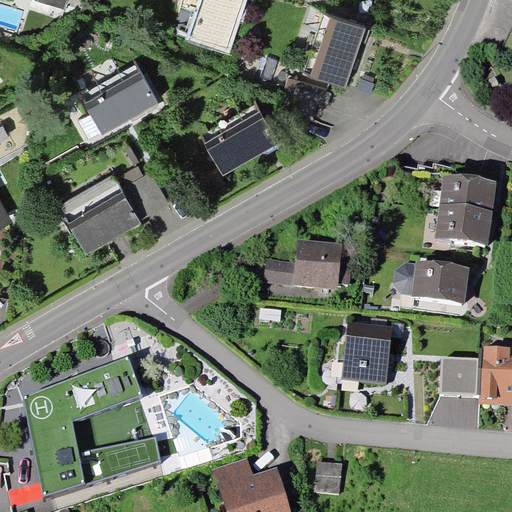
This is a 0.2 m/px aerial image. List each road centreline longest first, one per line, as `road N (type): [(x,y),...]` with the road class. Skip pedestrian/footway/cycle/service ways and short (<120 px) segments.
road 1 (residential): [(128,281),(311,429),(511,452)]
road 2 (residential): [(433,92),(373,146),(128,281)]
road 3 (residential): [(128,281),(0,360)]
